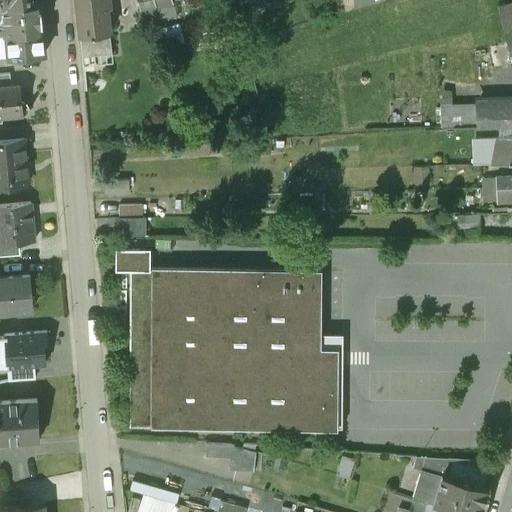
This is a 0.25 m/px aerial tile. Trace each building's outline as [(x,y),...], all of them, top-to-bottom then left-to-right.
[(0,0),(0,8),(32,5),(31,0),(0,0)] [(75,0),(77,10),(105,8),(103,0),(75,0)] [(159,20),(154,0),(137,0),(145,28),(161,26),(159,20)] [(154,0),(159,20),(176,15),(171,0),(154,0)] [(342,0),(345,10),(380,0),(342,0)] [(0,8),(0,20),(5,23),(5,29),(0,29),(1,34),(6,34),(42,30),(39,5),(32,5),(0,8)] [(511,5),(498,9),(504,29),(511,26),(511,5)] [(105,8),(77,10),(80,36),(97,34),(108,32),(105,8)] [(6,34),(8,56),(44,53),(42,30),(6,34)] [(108,32),(97,34),(98,48),(97,48),(99,65),(111,64),(108,32)] [(97,34),(80,36),(81,46),(84,86),(92,86),(90,65),(99,65),(97,48),(98,48),(97,34)] [(9,73),(0,73),(0,85),(10,85),(9,73)] [(0,85),(0,116),(23,114),(24,113),(26,112),(27,111),(28,110),(28,108),(28,107),(28,105),(27,104),(26,102),(24,101),(23,101),(21,101),(19,101),(18,84),(10,85),(0,85)] [(441,127),(453,127),(452,106),(452,92),(440,92),(441,127)] [(511,103),(452,106),(453,127),(497,125),(511,124),(511,103)] [(511,124),(497,125),(498,136),(511,136),(511,124)] [(491,140),(497,141),(498,136),(473,137),(474,164),(493,163),(496,146),(490,145),(491,140)] [(511,136),(498,136),(497,141),(491,140),(490,145),(496,146),(493,163),(511,162),(511,136)] [(23,137),(0,139),(0,184),(27,182),(23,137)] [(429,166),(412,167),(413,185),(430,184),(429,166)] [(511,185),(511,175),(500,176),(500,170),(494,171),(494,174),(495,186),(511,185)] [(482,187),(495,186),(494,174),(482,175),(482,187)] [(104,180),(105,196),(129,195),(129,180),(104,180)] [(511,185),(495,186),(495,194),(490,194),(491,200),(511,199),(511,185)] [(482,200),(491,200),(490,194),(495,194),(495,186),(482,187),(482,200)] [(29,203),(0,204),(0,241),(16,240),(32,239),(29,203)] [(117,205),(116,218),(141,218),(141,205),(117,205)] [(141,218),(116,218),(116,236),(143,236),(143,218),(141,218)] [(0,254),(17,253),(16,240),(0,241),(0,254)] [(130,268),(144,268),(144,248),(115,248),(115,269),(130,269),(130,268)] [(144,268),(130,268),(130,269),(129,426),(315,427),(336,427),(336,410),(336,348),(319,348),(319,280),(319,269),(144,268)] [(0,277),(0,311),(31,309),(28,275),(0,277)] [(45,332),(5,334),(6,365),(33,363),(43,363),(42,345),(46,344),(45,332)] [(33,363),(6,365),(0,365),(0,382),(8,381),(34,378),(33,363)] [(35,400),(0,402),(0,442),(38,440),(35,400)] [(253,471),(255,452),(230,445),(206,443),(205,456),(229,458),(229,470),(253,471)] [(427,456),(426,467),(443,467),(441,474),(489,488),(497,461),(482,459),(427,456)] [(340,460),(336,476),(350,480),(354,464),(340,460)] [(426,502),(432,503),(441,474),(443,467),(426,467),(422,466),(412,498),(426,502)] [(432,503),(462,511),(482,511),(484,505),(485,505),(490,488),(489,488),(441,474),(432,503)] [(184,511),(187,506),(143,493),(137,511),(184,511)] [(423,511),(426,502),(412,498),(408,511),(412,511),(423,511)] [(244,511),(246,507),(220,500),(216,511),(244,511)] [(462,511),(432,503),(426,502),(423,511),(462,511)]
